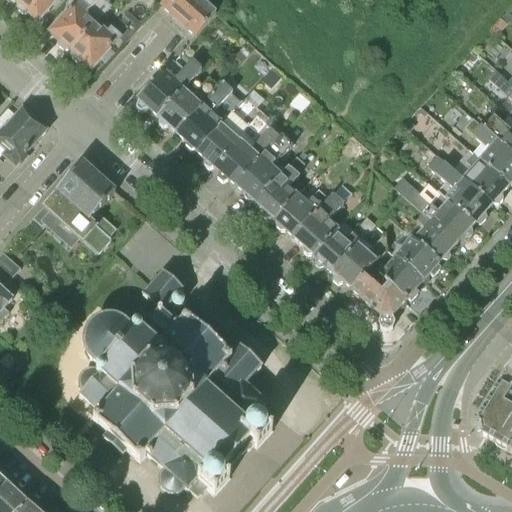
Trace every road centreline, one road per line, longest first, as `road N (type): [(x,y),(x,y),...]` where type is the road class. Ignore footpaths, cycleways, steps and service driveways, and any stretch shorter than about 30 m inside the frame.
road 1 (residential): [(83,130),(378,389)]
road 2 (residential): [(511,240),(378,389)]
road 3 (secondary): [(454,510),(442,474),(441,422),(466,334)]
road 4 (residential): [(0,224),(83,130)]
road 5 (residential): [(83,130),(164,38)]
